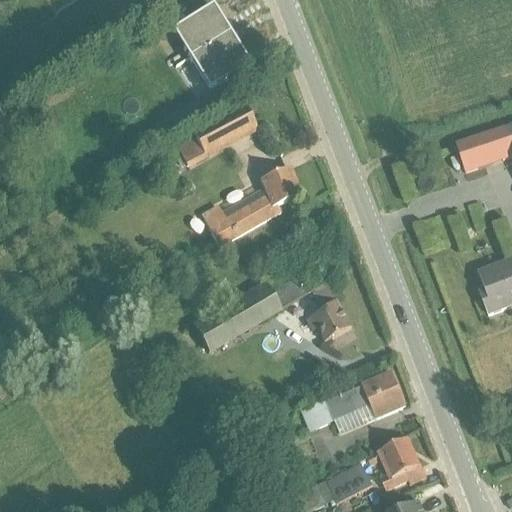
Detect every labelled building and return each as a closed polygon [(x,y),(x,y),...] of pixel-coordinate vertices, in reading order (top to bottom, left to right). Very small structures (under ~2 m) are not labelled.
[(189,61),(229,36),(212,9),(172,34),(189,61)] [(229,36),(189,61),(209,92),(249,68),(229,36)] [(198,103),(146,136),(152,146),(204,114),(198,103)] [(193,139),(176,148),(188,171),(258,134),(246,110),(192,137),(193,139)] [(511,128),(456,147),(466,175),(511,159),(511,128)] [(220,251),(280,217),(276,209),(299,200),(288,172),(259,184),(262,192),(221,215),(217,208),(201,217),(220,251)] [(488,318),(511,308),(511,262),(478,275),(478,276),(485,291),(486,291),(490,299),(482,302),(482,303),(488,318)] [(264,284),(191,327),(202,347),(193,352),(198,361),(208,356),(209,358),(306,299),(294,280),(270,294),(264,284)] [(322,338),(320,339),(325,347),(352,332),(325,286),(311,294),(322,314),(304,323),(311,336),(318,332),(322,338)] [(392,376),(361,389),(362,390),(326,405),(324,402),(299,413),(308,435),(335,424),(340,437),(406,410),(392,376)] [(366,462),(370,470),(381,465),(387,479),(380,482),(386,494),(408,484),(405,477),(420,470),(407,443),(366,462)] [(337,509),(374,489),(362,467),(325,487),(334,504),(337,509)] [(427,482),(421,470),(420,470),(405,477),(408,484),(411,489),(427,482)] [(424,510),(446,503),(440,482),(418,489),(424,510)] [(324,485),(294,500),(300,511),(317,511),(327,507),(334,504),(325,487),(324,485)]
